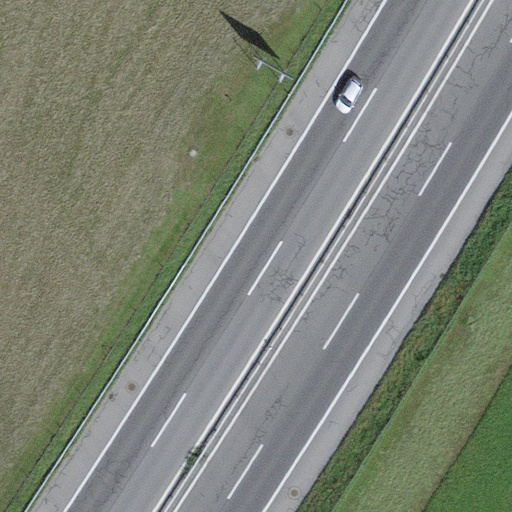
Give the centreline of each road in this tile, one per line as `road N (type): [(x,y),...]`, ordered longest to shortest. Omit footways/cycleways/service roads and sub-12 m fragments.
road 1 (trunk): [(428,0),(110,511)]
road 2 (trunk): [(219,511),(511,38)]
